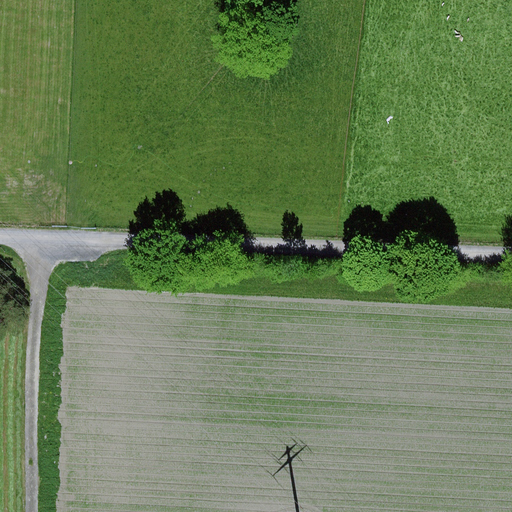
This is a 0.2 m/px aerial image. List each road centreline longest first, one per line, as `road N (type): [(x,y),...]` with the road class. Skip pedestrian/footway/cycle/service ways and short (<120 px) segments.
road 1 (track): [(511,254),(0,234)]
road 2 (track): [(37,236),(29,511)]
